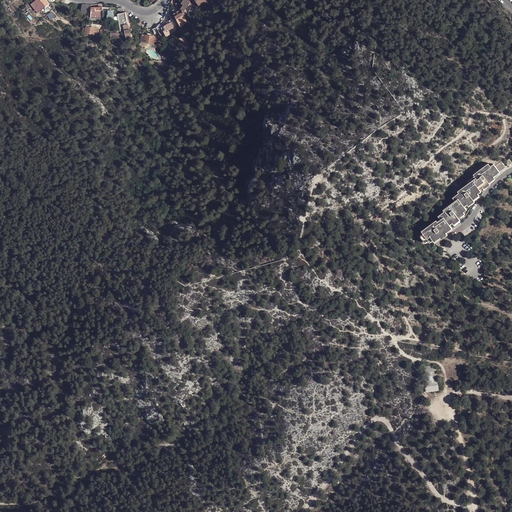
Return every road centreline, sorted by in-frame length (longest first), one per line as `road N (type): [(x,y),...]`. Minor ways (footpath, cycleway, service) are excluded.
road 1 (track): [(304,511),(378,418),(440,499),(475,508)]
road 2 (track): [(511,398),(449,394),(475,511)]
road 3 (residential): [(511,170),(454,236),(477,273)]
